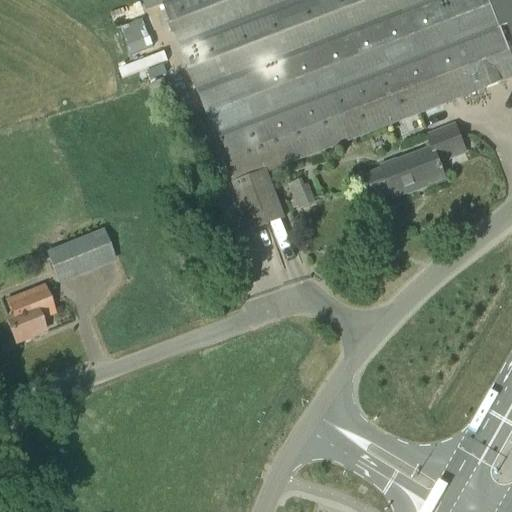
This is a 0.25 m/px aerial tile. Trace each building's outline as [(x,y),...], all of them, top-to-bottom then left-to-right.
[(511,25),(511,0),(143,0),(147,11),(164,5),(180,49),(197,93),(250,234),(283,221),(265,174),(511,79),(511,62),(500,30),(511,25)] [(160,107),(172,103),(164,80),(151,85),(160,107)] [(440,147),(435,134),(426,138),(431,150),(396,163),(380,170),(381,171),(365,177),(374,201),(390,195),(392,200),(407,194),(406,193),(425,186),(425,187),(441,181),(435,166),(457,157),(451,143),(440,147)] [(303,187),(300,181),(287,186),(294,201),(290,203),(292,210),(296,208),(298,211),(315,204),(307,185),(303,187)] [(57,285),(114,262),(101,231),(45,254),(57,285)] [(14,344),(43,333),(37,320),(52,314),(41,288),(6,303),(12,319),(5,322),(14,344)]
